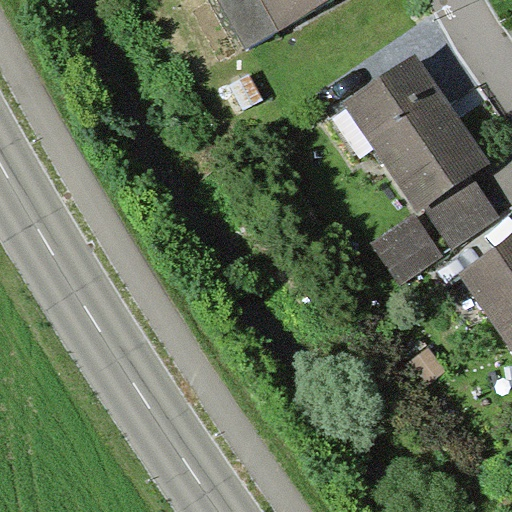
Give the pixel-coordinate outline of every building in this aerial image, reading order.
[(217,0),(244,49),(332,0),(217,0)] [(416,52),(342,102),(417,213),(424,208),(473,175),(491,163),(416,52)] [(502,217),(473,175),(424,208),(454,250),(502,217)] [(444,256),(415,213),(370,244),(399,286),(444,256)] [(511,237),(459,273),(511,350),(511,237)]
